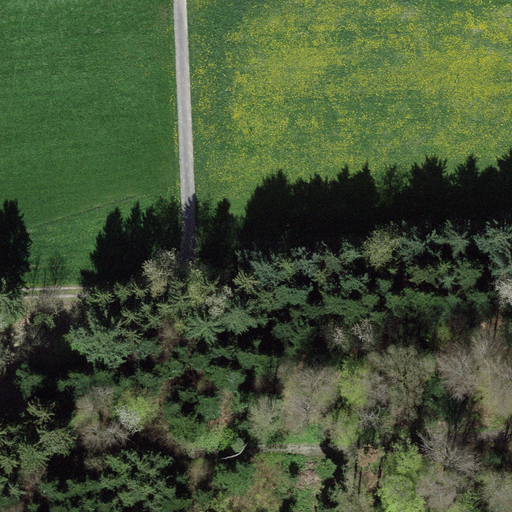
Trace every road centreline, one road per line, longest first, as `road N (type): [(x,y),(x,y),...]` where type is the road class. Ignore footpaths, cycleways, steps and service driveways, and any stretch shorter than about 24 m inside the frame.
road 1 (track): [(511,441),(60,464),(0,474)]
road 2 (track): [(182,0),(190,236),(167,266),(0,289)]
